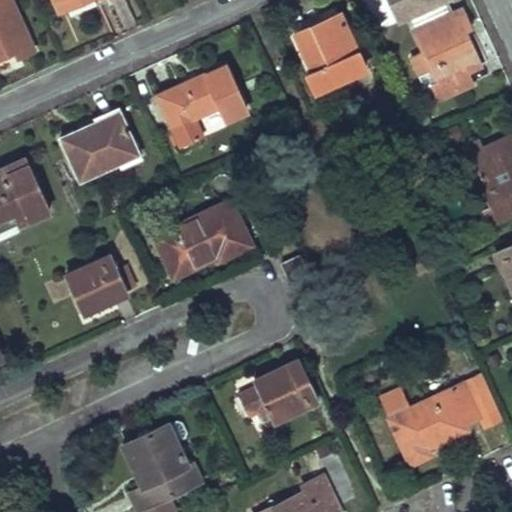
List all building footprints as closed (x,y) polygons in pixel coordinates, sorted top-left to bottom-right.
[(0,0),(0,58),(15,51),(18,57),(34,50),(11,0),(0,0)] [(55,0),(61,11),(83,0),(55,0)] [(386,0),(397,25),(452,0),(386,0)] [(423,51),(424,53),(426,52),(433,67),(440,82),(433,85),(439,99),(473,84),(467,71),(480,65),(472,47),(464,30),(470,27),(461,8),(413,30),(423,51)] [(366,68),(340,12),(310,26),(313,32),(298,39),(312,69),(306,71),(316,91),(366,68)] [(313,32),(310,26),(295,33),(298,39),(313,32)] [(418,74),(433,67),(426,52),(424,53),(423,51),(410,57),(418,74)] [(157,95),(181,147),(202,137),(193,118),(220,105),(226,119),(246,110),(225,64),(194,78),(196,81),(189,85),(187,81),(157,95)] [(96,123),(120,112),(117,105),(93,116),(95,121),(96,123)] [(60,137),(80,180),(139,153),(120,112),(96,123),(95,121),(60,137)] [(511,133),(482,148),(478,140),(453,151),(468,182),(478,177),(492,207),(484,210),(491,225),(511,215),(511,133)] [(49,210),(25,157),(0,168),(0,218),(14,212),(20,224),(49,210)] [(250,245),(230,201),(155,236),(173,275),(210,258),(208,255),(215,251),(217,255),(218,259),(250,245)] [(511,244),(496,251),(511,287),(511,244)] [(66,274),(81,307),(98,300),(100,305),(127,293),(109,254),(66,274)] [(282,262),(290,281),(309,272),(300,254),(282,262)] [(84,313),(100,305),(98,300),(81,307),(84,313)] [(268,365),(271,371),(297,358),(295,352),(279,360),(268,365)] [(257,384),(258,385),(245,391),(244,400),(248,408),(256,412),(258,411),(268,407),(275,421),(318,401),(297,358),(271,371),(273,376),(257,384)] [(257,384),(273,376),(271,371),(255,379),(257,384)] [(484,427),(502,419),(482,374),(477,376),(488,398),(473,405),(479,417),(484,427)] [(408,407),(399,388),(381,396),(390,416),(388,417),(410,464),(431,454),(427,448),(468,428),(466,424),(479,417),(473,405),(488,398),(477,376),(463,382),(408,407)] [(245,391),(238,394),(248,416),(256,412),(248,408),(244,400),(245,391)] [(270,436),(279,431),(275,421),(268,407),(258,411),(270,436)] [(130,441),(149,481),(142,485),(128,491),(137,510),(201,480),(191,461),(187,463),(168,422),(148,432),(130,441)] [(142,485),(149,481),(130,441),(123,444),(142,485)] [(259,511),(340,511),(323,475),(302,484),(305,490),(259,511)]
